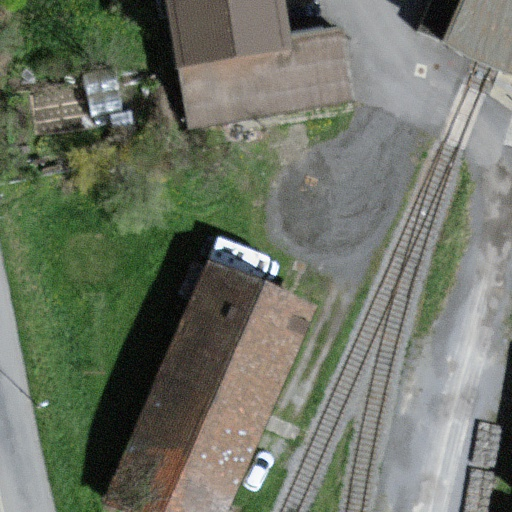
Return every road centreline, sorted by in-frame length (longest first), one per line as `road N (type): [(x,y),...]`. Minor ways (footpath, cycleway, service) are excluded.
road 1 (track): [(511,178),(439,511)]
road 2 (residential): [(0,369),(29,511)]
